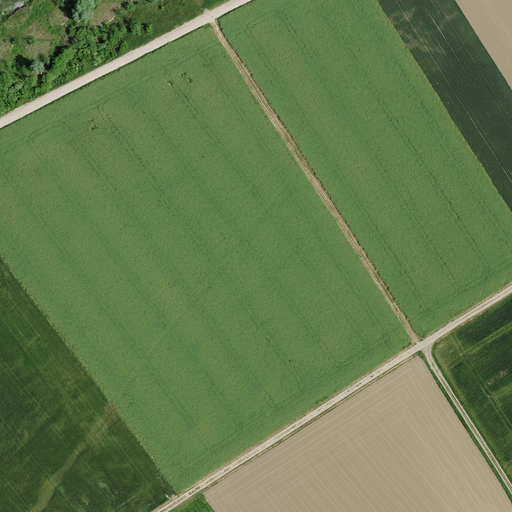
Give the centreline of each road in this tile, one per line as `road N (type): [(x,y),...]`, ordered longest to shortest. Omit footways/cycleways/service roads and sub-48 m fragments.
road 1 (track): [(420,345),(211,17)]
road 2 (track): [(164,511),(420,345)]
road 3 (track): [(246,0),(0,124)]
road 4 (track): [(511,489),(420,345)]
